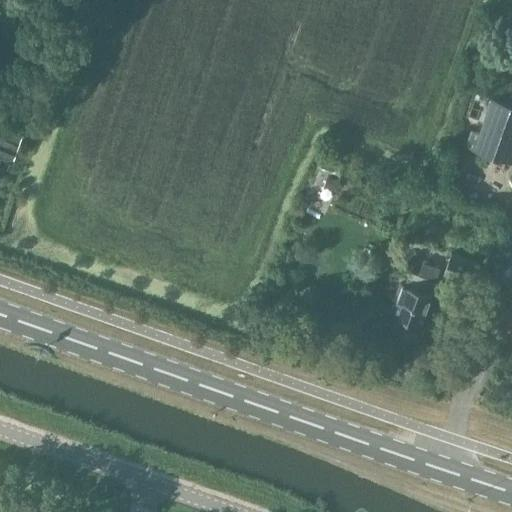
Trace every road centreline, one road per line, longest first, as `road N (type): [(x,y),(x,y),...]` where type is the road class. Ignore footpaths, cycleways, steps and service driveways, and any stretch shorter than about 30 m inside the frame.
road 1 (primary): [(511,494),(0,309)]
road 2 (unclassified): [(234,511),(0,429)]
